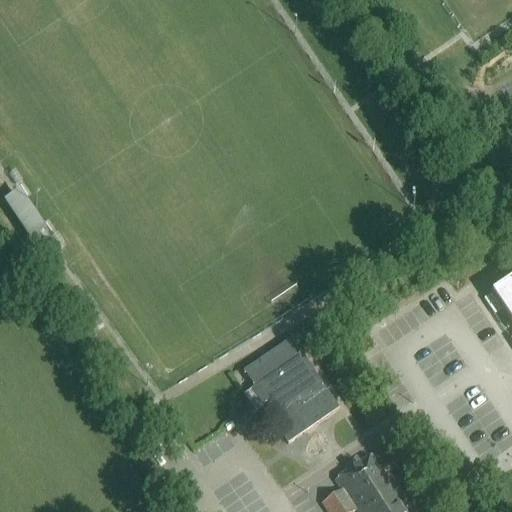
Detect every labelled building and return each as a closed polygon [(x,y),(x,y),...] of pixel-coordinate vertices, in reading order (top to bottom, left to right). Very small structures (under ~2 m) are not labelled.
[(36,241),(55,232),(33,188),(14,198),(36,241)] [(511,281),(491,295),(511,326),(511,340),(510,342),(511,344),(511,281)] [(303,354),(252,389),(289,443),(340,409),(303,354)] [(175,442),(151,407),(129,421),(140,438),(159,426),(171,445),(175,442)] [(377,511),(393,511),(402,506),(405,505),(372,456),(336,480),(343,490),(323,503),(328,511),(354,511),(357,510),(371,502),(377,511)] [(406,511),(402,506),(393,511),(377,511),(371,502),(357,510),(358,511),(406,511)] [(167,511),(161,503),(147,511),(167,511)]
